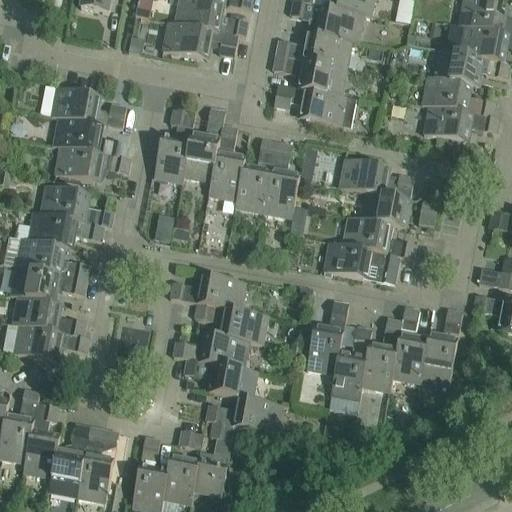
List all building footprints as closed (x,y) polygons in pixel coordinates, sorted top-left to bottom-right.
[(84,0),(82,12),(109,17),(112,0),(84,0)] [(180,0),(175,28),(175,29),(215,36),(215,35),(220,8),(180,0)] [(230,0),(229,10),(250,14),(252,0),(230,0)] [(301,0),(301,6),(333,12),(333,13),(365,19),(365,20),(372,21),(375,0),(301,0)] [(458,31),(465,32),(465,31),(497,37),(498,37),(504,38),(511,39),(511,23),(501,21),(503,9),(464,2),(458,31)] [(307,35),(314,37),(321,38),(321,39),(352,45),(352,47),(360,48),(365,20),(365,19),(333,13),(333,12),(301,6),(294,5),(291,20),(310,24),(307,35)] [(226,22),(224,37),(238,40),(245,42),(248,26),(226,22)] [(175,29),(175,28),(168,26),(163,56),(201,63),(204,50),(221,53),(220,58),(234,61),(238,40),(224,37),(215,35),(215,36),(175,29)] [(465,32),(460,59),(478,62),(478,64),(488,66),(488,65),(499,67),(504,38),(498,37),(497,37),(465,31),(465,32)] [(314,37),(308,66),(347,73),(352,47),(352,45),(321,39),(321,38),(314,37)] [(279,44),(276,60),(298,64),(301,49),(279,44)] [(439,55),(434,83),(466,90),(466,91),(472,92),(478,64),(478,62),(460,59),(439,55)] [(298,64),(276,60),(273,75),(294,79),(298,64)] [(488,65),(488,66),(486,79),(506,83),(509,69),(499,67),(488,65)] [(308,66),(303,93),(303,94),(341,102),(342,100),(347,73),(308,66)] [(422,110),(429,112),(429,110),(492,123),(493,122),(495,109),(464,102),(466,91),(466,90),(434,83),(427,81),(422,110)] [(274,111),(290,114),(291,107),(308,111),(305,124),(351,133),(357,103),(342,100),(341,102),(303,94),(303,93),(279,88),(278,89),(274,111)] [(110,117),(93,114),(96,100),(57,93),(52,123),(58,124),(58,122),(90,129),(91,128),(97,129),(104,130),(104,131),(122,134),(126,112),(111,109),(110,117)] [(423,139),(445,143),(463,147),(466,133),(497,139),(500,123),(493,122),(492,123),(429,110),(429,112),(423,139)] [(170,128),(176,130),(192,133),(195,118),(173,113),(170,128)] [(189,144),(188,151),(189,151),(183,182),(184,182),(211,187),(212,187),(217,162),(218,162),(220,152),(220,149),(218,149),(222,130),(225,116),(210,113),(203,146),(189,144)] [(53,151),(60,153),(61,152),(91,158),(91,157),(97,129),(91,128),(90,129),(58,122),(58,124),(53,151)] [(192,133),(176,130),(172,148),(161,146),(154,184),(182,189),(184,182),(183,182),(189,151),(188,151),(189,144),(192,133)] [(220,149),(220,152),(233,155),(238,133),(222,130),(218,149),(220,149)] [(122,134),(104,131),(103,137),(121,141),(122,134)] [(105,143),(102,159),(102,160),(124,164),(124,162),(127,148),(105,143)] [(258,167),(273,170),(277,147),(262,144),(258,167)] [(271,180),(263,219),(292,224),(299,185),(285,183),(291,150),(277,147),(273,170),(271,180)] [(61,152),(60,153),(55,180),(93,187),(96,173),(127,179),(130,164),(124,162),(124,164),(102,160),(102,159),(91,157),(91,158),(61,152)] [(209,201),(237,206),(238,206),(244,175),(245,175),(247,168),(218,162),(217,162),(212,187),(211,187),(209,201)] [(339,193),(367,199),(367,198),(407,206),(407,204),(410,205),(415,184),(399,181),(398,187),(381,184),(384,172),(345,164),(339,193)] [(235,214),(263,219),(271,180),(245,175),(244,175),(238,206),(237,206),(235,214)] [(45,191),(40,219),(72,225),(71,226),(78,228),(79,227),(103,232),(103,231),(111,233),(113,217),(81,211),(84,198),(45,191)] [(367,198),(367,199),(362,225),(387,230),(387,231),(401,234),(407,206),(367,198)] [(418,229),(434,231),(438,210),(422,207),(418,229)] [(511,221),(492,217),(489,233),(511,237),(511,221)] [(33,218),(28,246),(59,252),(59,253),(66,254),(69,240),(79,242),(101,246),(103,232),(79,227),(78,228),(71,226),(72,225),(40,219),(33,218)] [(348,222),(343,251),(343,252),(382,259),(387,231),(387,230),(362,225),(348,222)] [(20,244),(15,273),(54,280),(86,286),(89,270),(68,266),(57,264),(59,253),(59,252),(28,246),(20,244)] [(395,245),(392,261),(400,262),(413,265),(416,249),(395,245)] [(343,252),(343,251),(330,248),(324,276),(363,284),(363,282),(376,284),(375,286),(394,290),(400,262),(392,261),(382,259),(343,252)] [(511,263),(505,262),(503,278),(502,278),(511,279),(511,263)] [(10,301),(17,303),(17,302),(49,308),(51,295),(83,301),(86,286),(54,280),(15,273),(10,301)] [(511,294),(511,279),(502,278),(503,278),(482,274),(479,289),(511,294)] [(241,316),(247,289),(207,281),(204,295),(173,289),(170,304),(184,307),(197,310),(198,310),(199,309),(219,313),(229,315),(229,314),(241,316)] [(474,316),(494,320),(497,305),(477,301),(474,316)] [(11,330),(19,331),(58,338),(58,337),(83,341),(85,328),(53,322),(55,309),(49,308),(17,302),(17,303),(11,330)] [(331,329),(346,331),(350,309),(335,306),(331,329)] [(511,307),(508,307),(503,336),(511,338),(511,307)] [(198,310),(197,310),(195,323),(217,328),(219,313),(199,309),(198,310)] [(420,315),(405,312),(402,326),(402,327),(403,327),(401,335),(416,338),(420,315)] [(224,343),(250,347),(264,350),(269,321),(241,316),(229,314),(229,315),(224,342),(224,343)] [(444,337),(459,340),(464,318),(448,315),(444,337)] [(370,353),(362,392),(364,392),(391,398),(394,384),(392,384),(397,359),(396,358),(399,344),(401,335),(403,327),(402,327),(402,326),(387,323),(381,355),(370,353)] [(329,338),(315,336),(307,375),(336,380),(339,362),(340,362),(346,331),(331,329),(329,338)] [(19,331),(14,359),(52,366),(55,351),(65,353),(87,358),(90,343),(83,341),(58,337),(58,338),(19,331)] [(336,380),(332,401),(361,406),(364,392),(362,392),(370,353),(368,353),(372,336),(357,333),(351,364),(340,362),(339,362),(336,380)] [(245,375),(245,374),(250,347),(224,343),(224,342),(210,339),(204,367),(204,368),(219,371),(219,370),(245,375)] [(392,384),(394,384),(422,389),(423,383),(421,383),(428,350),(426,350),(399,344),(396,358),(397,359),(392,384)] [(421,383),(423,383),(450,388),(458,350),(427,344),(426,350),(428,350),(421,383)] [(187,364),(195,366),(195,365),(198,351),(176,346),(174,361),(187,364)] [(213,399),(242,405),(242,404),(253,406),(254,405),(259,376),(245,374),(245,375),(219,370),(219,371),(204,368),(204,367),(198,366),(195,365),(195,366),(187,364),(184,379),(196,380),(216,384),(213,399)] [(39,397),(24,394),(20,417),(35,420),(37,408),(38,408),(38,407),(39,397)] [(206,426),(214,428),(237,432),(277,440),(283,411),(254,405),(253,406),(242,404),(242,405),(240,417),(209,411),(206,426)] [(59,411),(38,407),(38,408),(37,408),(35,420),(36,420),(34,430),(32,440),(31,439),(26,469),(25,469),(23,479),(51,484),(52,485),(56,459),(57,459),(60,445),(46,442),(49,425),(56,427),(59,411)] [(0,449),(0,450),(5,424),(7,425),(9,411),(0,409),(0,449)] [(0,464),(25,469),(26,469),(31,439),(32,440),(34,430),(7,425),(5,424),(0,450),(0,449),(0,464)] [(201,458),(198,472),(199,473),(194,496),(196,497),(223,502),(237,432),(214,428),(211,443),(217,444),(214,460),(201,458)] [(48,498),(77,503),(90,432),(75,430),(69,462),(57,459),(56,459),(52,485),(51,484),(48,498)] [(90,432),(77,503),(106,509),(113,470),(99,468),(101,458),(116,453),(119,438),(90,432)] [(179,451),(201,455),(204,439),(182,434),(179,451)] [(141,466),(156,468),(160,445),(145,442),(141,466)] [(170,467),(168,481),(169,481),(164,506),(193,511),(196,497),(194,496),(199,473),(198,472),(170,467)] [(169,481),(168,481),(140,475),(132,511),(163,511),(164,506),(169,481)]
